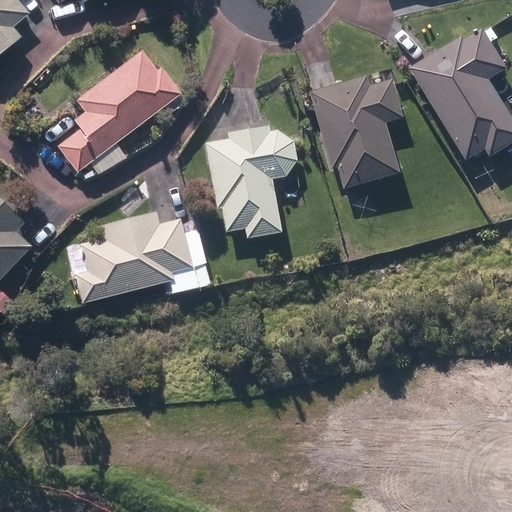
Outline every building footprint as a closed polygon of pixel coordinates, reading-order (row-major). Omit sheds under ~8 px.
[(0,0),(0,58),(21,41),(13,32),(29,17),(14,0),(0,0)] [(409,71),(465,166),(484,154),(488,162),(511,147),(511,123),(489,83),(507,73),(482,31),(463,43),(461,40),(409,71)] [(57,149),(79,177),(95,165),(103,176),(127,162),(117,148),(182,98),(162,71),(158,75),(142,54),(76,104),(85,116),(74,124),(80,131),(57,149)] [(337,173),(342,193),(399,178),(386,127),(403,123),(393,83),(369,89),(366,78),(309,94),(330,175),(337,173)] [(166,113),(171,118),(182,108),(178,103),(166,113)] [(245,234),(246,243),(283,237),(274,183),(285,182),(297,165),(294,146),(278,135),(270,136),(268,130),(228,136),(229,143),(205,147),(216,213),(222,213),(226,236),(245,234)] [(133,154),(135,157),(154,146),(152,143),(157,140),(153,133),(125,149),(130,156),(133,154)] [(0,285),(32,250),(17,237),(26,226),(0,202),(0,285)] [(76,279),(84,308),(174,285),(173,277),(194,272),(181,222),(160,228),(157,215),(100,230),(103,243),(80,248),(88,276),(76,279)]
